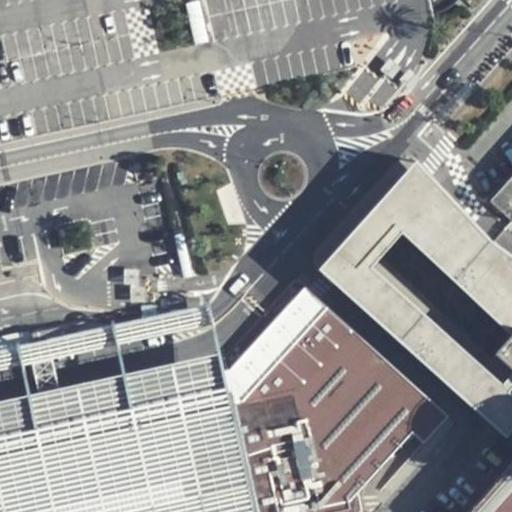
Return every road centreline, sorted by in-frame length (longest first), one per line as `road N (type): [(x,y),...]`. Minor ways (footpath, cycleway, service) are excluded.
road 1 (unclassified): [(0,385),(175,349),(235,323),(340,208)]
road 2 (unknown): [(290,264),(467,436),(463,460),(421,511)]
road 3 (unclassified): [(291,117),(231,112),(174,120),(0,159)]
road 4 (residential): [(291,117),(245,146),(245,200),(272,225),(291,229),(309,228),(340,208)]
road 5 (unclassified): [(413,112),(511,2)]
road 6 (unclassified): [(340,208),(413,112)]
